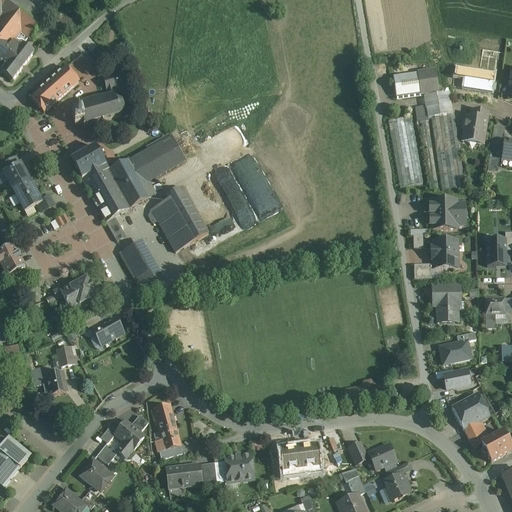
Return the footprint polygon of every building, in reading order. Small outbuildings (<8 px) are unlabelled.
[(37,11),(22,0),(0,0),(0,33),(4,36),(12,26),(21,33),(29,39),(31,41),(48,20),(37,11)] [(4,36),(0,33),(0,59),(21,33),(12,26),(4,36)] [(0,59),(0,72),(13,82),(34,54),(23,46),(29,39),(21,33),(0,59)] [(97,68),(85,55),(76,63),(84,72),(93,64),(96,68),(97,68)] [(66,69),(31,100),(44,115),(79,84),(66,69)] [(435,72),(417,75),(399,78),(402,98),(420,96),(425,95),(438,93),(435,72)] [(119,76),(104,80),(107,91),(108,91),(110,96),(114,95),(112,90),(121,87),(119,76)] [(438,93),(425,95),(426,107),(428,120),(430,119),(454,115),(451,92),(438,93)] [(96,99),(88,102),(88,99),(86,100),(87,102),(79,104),(77,103),(76,104),(76,106),(77,110),(75,112),(76,115),(78,115),(72,117),(75,127),(84,124),(84,127),(83,129),(85,129),(85,127),(94,125),(94,127),(96,127),(95,124),(102,122),(103,124),(105,124),(104,122),(121,117),(124,111),(122,105),(116,102),(115,95),(114,95),(110,96),(108,97),(108,96),(107,96),(106,97),(98,99),(98,98),(97,97),(96,99)] [(426,107),(415,109),(417,124),(421,123),(428,122),(428,120),(426,107)] [(487,115),(476,113),(475,120),(466,118),(463,140),(483,143),(487,115)] [(454,115),(430,119),(441,192),(465,188),(454,115)] [(411,117),(388,122),(399,188),(423,184),(411,117)] [(428,122),(421,123),(431,193),(438,192),(428,122)] [(172,137),(129,162),(142,187),(148,183),(186,162),(172,137)] [(511,142),(504,142),(501,161),(511,162),(511,142)] [(95,148),(71,162),(82,181),(106,167),(95,148)] [(20,166),(16,158),(3,165),(7,173),(20,166)] [(499,160),(489,159),(487,173),(492,174),(492,171),(498,171),(499,160)] [(128,162),(109,172),(112,177),(130,210),(156,196),(148,183),(142,187),(129,162),(128,162)] [(3,165),(0,166),(0,175),(4,175),(12,190),(29,181),(29,180),(21,165),(20,166),(7,173),(3,165)] [(106,167),(82,181),(87,191),(112,177),(109,172),(106,167)] [(112,177),(87,191),(106,224),(115,219),(130,210),(112,177)] [(29,181),(12,190),(20,205),(37,196),(29,181)] [(182,189),(163,200),(165,203),(189,246),(208,236),(182,189)] [(37,196),(20,205),(25,213),(41,204),(37,196)] [(189,246),(165,203),(151,211),(176,254),(189,246)] [(456,203),(431,203),(431,207),(431,208),(432,208),(432,215),(431,215),(431,216),(432,216),(432,219),(431,219),(431,220),(432,220),(432,227),(431,227),(431,228),(432,228),(432,231),(457,231),(457,227),(465,227),(464,206),(456,206),(456,203)] [(123,234),(115,219),(106,224),(115,239),(123,234)] [(422,237),(414,238),(414,250),(422,249),(422,237)] [(505,241),(486,242),(487,269),(507,269),(506,253),(506,241),(505,241)] [(162,279),(142,243),(135,247),(155,283),(162,279)] [(457,243),(433,243),(434,270),(457,270),(457,243)] [(13,247),(0,254),(0,266),(8,280),(25,270),(20,261),(21,261),(18,256),(18,257),(13,247)] [(155,283),(135,247),(121,254),(120,255),(120,256),(121,255),(125,264),(126,264),(130,273),(131,273),(135,281),(135,282),(136,282),(140,290),(141,291),(155,283)] [(431,280),(431,267),(414,267),(415,281),(431,280)] [(87,279),(60,293),(71,312),(77,308),(77,309),(82,311),(90,306),(92,310),(101,305),(97,297),(87,279)] [(459,287),(432,288),(433,304),(437,304),(437,325),(438,325),(438,322),(456,321),(456,324),(457,324),(457,311),(457,304),(460,304),(459,287)] [(505,317),(504,300),(485,301),(485,317),(495,317),(505,317)] [(98,317),(83,325),(88,334),(92,332),(103,325),(98,317)] [(495,317),(485,317),(485,331),(495,331),(495,317)] [(115,318),(103,325),(92,332),(101,348),(124,335),(115,318)] [(61,332),(51,337),(54,343),(64,337),(61,332)] [(457,338),(458,345),(467,344),(476,342),(474,335),(457,338)] [(458,345),(440,350),(443,367),(471,361),(467,344),(458,345)] [(511,344),(501,350),(505,356),(511,351),(511,344)] [(18,347),(6,349),(8,362),(20,360),(18,347)] [(70,349),(57,352),(61,369),(74,366),(72,358),(70,349)] [(20,360),(8,362),(10,373),(22,371),(20,360)] [(33,371),(30,372),(34,388),(43,386),(44,386),(42,377),(47,376),(46,368),(33,371)] [(22,371),(10,373),(13,386),(25,384),(22,371)] [(50,375),(47,376),(42,377),(44,386),(43,386),(46,398),(67,394),(62,373),(50,375)] [(454,377),(448,378),(444,379),(446,391),(470,386),(467,374),(454,377)] [(364,383),(361,388),(346,391),(348,401),(373,396),(376,391),(375,385),(370,382),(364,383)] [(381,385),(375,385),(376,391),(373,396),(378,393),(382,392),(381,385)] [(477,396),(452,410),(463,432),(464,432),(479,423),(480,424),(489,418),(477,396)] [(170,406),(154,411),(156,419),(154,420),(156,427),(158,427),(162,441),(155,443),(158,454),(159,453),(181,448),(170,406)] [(139,417),(131,428),(140,435),(149,425),(139,417)] [(131,428),(125,423),(115,436),(125,444),(118,453),(126,460),(134,451),(145,439),(140,435),(131,428)] [(479,423),(464,432),(474,451),(481,447),(490,464),(511,452),(511,450),(503,434),(489,441),(480,424),(479,423)] [(115,436),(108,430),(101,440),(108,445),(115,436)] [(31,457),(9,439),(0,449),(0,485),(5,489),(20,470),(21,470),(31,457)] [(265,450),(264,441),(252,442),(253,451),(265,450)] [(361,445),(349,450),(356,466),(368,461),(361,445)] [(106,447),(97,458),(108,467),(117,456),(106,447)] [(316,447),(300,449),(302,467),(329,463),(328,454),(317,456),(316,447)] [(389,447),(368,456),(376,473),(396,464),(389,447)] [(181,448),(159,453),(161,461),(183,455),(181,448)] [(300,449),(277,452),(280,470),(302,467),(300,449)] [(249,458),(235,459),(235,462),(225,463),(225,464),(228,482),(236,481),(236,483),(252,482),(249,458)] [(113,478),(94,462),(81,478),(92,487),(93,485),(102,492),(113,478)] [(225,464),(214,465),(217,485),(226,484),(226,482),(228,482),(225,464)] [(214,465),(199,467),(202,487),(217,485),(214,465)] [(199,467),(166,471),(169,491),(181,489),(181,490),(183,490),(183,489),(202,487),(199,467)] [(397,469),(384,475),(387,483),(400,477),(397,469)] [(511,474),(502,478),(508,491),(511,500),(511,474)] [(387,483),(385,484),(388,491),(385,492),(390,503),(398,500),(399,501),(402,499),(403,498),(410,495),(402,477),(400,477),(387,483)] [(359,478),(347,483),(354,498),(357,496),(358,498),(366,494),(359,478)] [(364,487),(369,497),(376,493),(372,483),(364,487)] [(81,511),(85,507),(66,492),(53,507),(59,511),(81,511)] [(354,498),(341,503),(344,511),(364,511),(358,498),(357,496),(354,498)]
